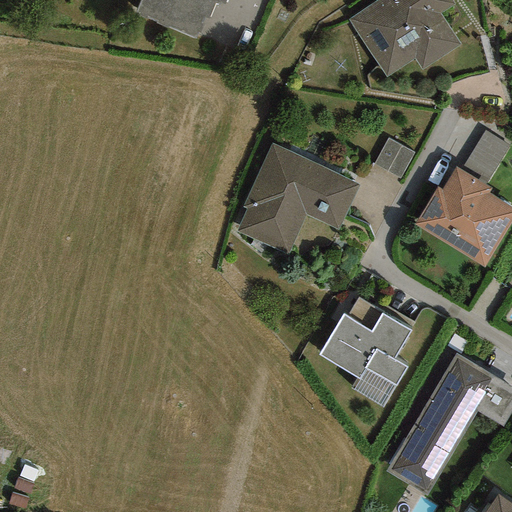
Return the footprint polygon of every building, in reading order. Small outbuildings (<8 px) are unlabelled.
[(140,0),(135,13),(197,39),(206,18),(210,20),(216,5),(223,8),(226,0),(140,0)] [(377,0),(348,19),(386,77),(414,58),(421,69),(459,45),(439,14),(454,5),(450,0),(377,0)] [(468,158),(494,172),(511,141),(485,127),(468,158)] [(414,153),(386,139),(372,165),(400,180),(414,153)] [(270,144),(241,207),(246,209),(236,231),(287,254),(305,214),(338,229),(358,184),(270,144)] [(491,189),(454,167),(441,189),(436,186),(413,225),(484,267),(511,221),(511,207),(488,194),(491,189)] [(347,318),(342,315),(318,356),(359,379),(365,369),(395,386),(405,368),(392,360),(414,322),(386,306),(382,312),(358,298),(347,318)] [(511,410),(511,387),(455,354),(385,471),(426,496),(476,412),(502,427),(511,410)] [(511,511),(511,505),(497,495),(485,511),(511,511)]
